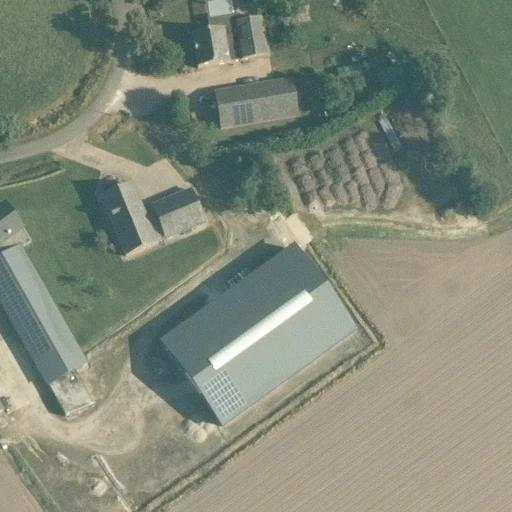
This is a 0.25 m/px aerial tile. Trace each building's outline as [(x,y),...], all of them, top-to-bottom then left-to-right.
[(211,33),(192,36),(198,70),(228,65),(228,64),(240,62),(240,63),(268,57),(261,19),(235,24),(234,18),(209,22),(211,33)] [(376,75),(383,89),(403,80),(396,65),(376,75)] [(214,93),(220,128),(298,115),(292,80),(214,93)] [(191,191),(142,212),(132,186),(101,199),(125,258),(204,225),(191,191)] [(75,378),(92,369),(89,362),(85,363),(21,250),(33,243),(5,205),(0,209),(0,306),(46,388),(48,387),(49,389),(64,417),(91,403),(75,378)] [(353,334),(293,251),(162,345),(222,428),(353,334)]
